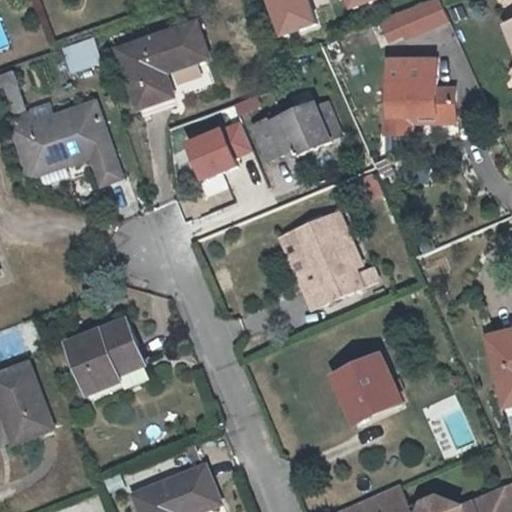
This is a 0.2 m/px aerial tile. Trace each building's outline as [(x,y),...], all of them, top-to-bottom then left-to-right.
[(437,0),(398,16),(404,34),(430,24),(432,30),(452,22),(442,0),(437,0)] [(404,34),(398,16),(383,21),(389,40),(404,34)] [(0,45),(9,42),(0,18),(0,45)] [(430,24),(404,34),(406,40),(432,30),(430,24)] [(207,59),(195,27),(122,50),(141,108),(175,97),(167,72),(207,59)] [(74,75),(106,65),(98,37),(65,48),(74,75)] [(392,61),(392,116),(387,115),(387,134),(413,133),(412,117),(438,116),(437,121),(456,121),(456,89),(438,89),(438,61),(392,61)] [(69,159),(71,165),(98,155),(108,186),(127,180),(100,102),(21,130),(36,171),(69,159)] [(310,109),(326,147),(335,143),(334,140),(344,137),(330,104),(320,108),(319,105),(310,109)] [(326,147),(310,109),(275,124),(274,121),(260,127),(274,160),(288,154),(292,162),(326,147)] [(247,126),(241,111),(223,118),(228,133),(247,126)] [(38,176),(71,165),(69,159),(36,171),(38,176)] [(320,286),(310,290),(318,311),(364,291),(356,272),(363,269),(340,216),(298,234),(307,256),(320,286)] [(296,260),(310,290),(320,286),(307,256),(296,260)] [(120,371),(148,361),(133,323),(75,345),(95,396),(126,384),(123,377),(120,371)] [(500,394),(511,391),(511,333),(487,339),(500,394)] [(406,401),(385,355),(339,376),(359,421),(406,401)] [(150,366),(148,361),(120,371),(123,377),(150,366)] [(59,431),(33,366),(0,378),(0,398),(18,446),(59,431)] [(511,405),(511,391),(500,394),(504,407),(511,405)] [(206,461),(199,445),(191,449),(197,465),(206,461)] [(213,511),(225,507),(210,470),(140,498),(146,511),(213,511)] [(401,487),(342,511),(466,511),(465,508),(439,499),(411,511),(401,487)] [(476,511),(474,505),(465,508),(466,511),(511,511),(511,487),(505,491),(511,508),(511,511),(476,511)] [(511,511),(511,508),(505,491),(474,505),(476,511),(511,511)]
